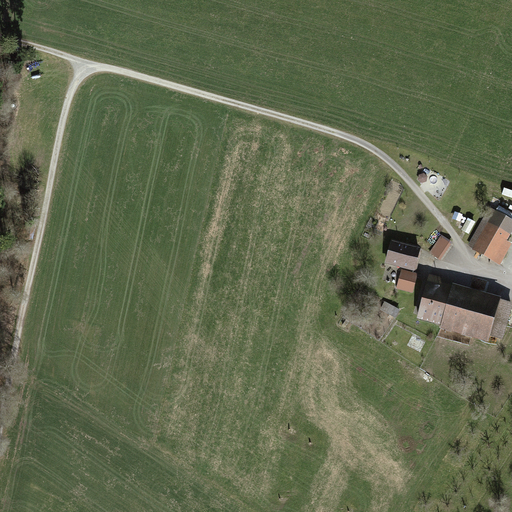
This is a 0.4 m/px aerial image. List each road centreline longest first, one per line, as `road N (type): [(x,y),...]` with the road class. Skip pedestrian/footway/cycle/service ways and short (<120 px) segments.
road 1 (track): [(0,43),(360,142),(392,163),(477,262)]
road 2 (track): [(85,64),(68,103),(0,448)]
